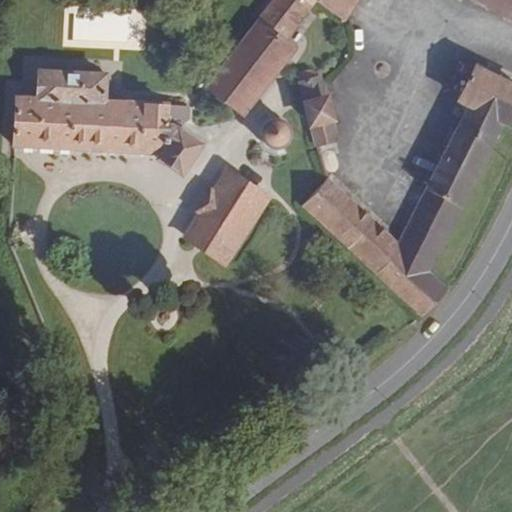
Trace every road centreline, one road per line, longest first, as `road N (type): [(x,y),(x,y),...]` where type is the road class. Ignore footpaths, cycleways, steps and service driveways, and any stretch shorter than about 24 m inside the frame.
road 1 (residential): [(208,511),(394,379),(486,276),(511,223)]
road 2 (unknown): [(511,36),(446,30),(363,183)]
